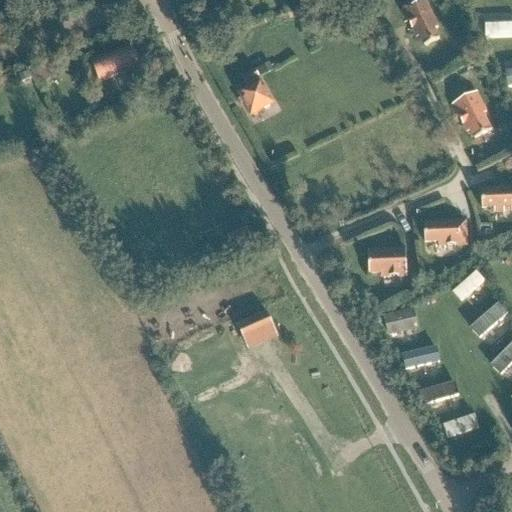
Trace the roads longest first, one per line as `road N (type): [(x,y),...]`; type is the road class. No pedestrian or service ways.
road 1 (residential): [(299,255),(457,184),(463,174),(460,150),(400,38)]
road 2 (unclassified): [(299,255),(191,74),(161,0)]
road 3 (unclassified): [(445,503),(299,255)]
road 4 (unclassified): [(0,53),(148,0)]
